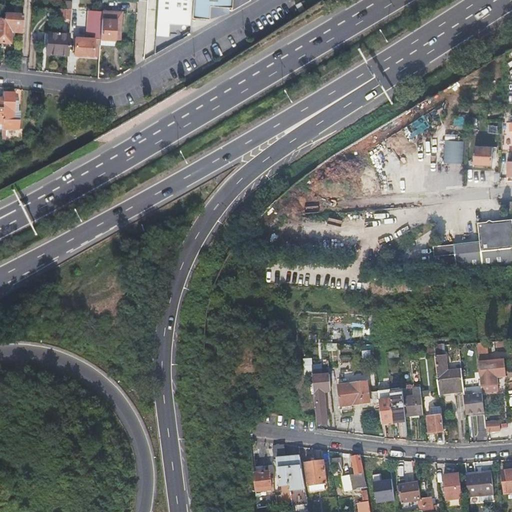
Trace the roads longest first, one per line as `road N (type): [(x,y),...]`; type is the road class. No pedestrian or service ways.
road 1 (motorway): [(177,511),(162,353),(191,245),(216,207),(284,145),(504,0)]
road 2 (trunk): [(110,219),(488,0)]
road 3 (trunk): [(272,75),(0,228)]
road 4 (motorway): [(272,75),(0,214)]
road 5 (residential): [(256,432),(424,451),(511,450)]
road 6 (motorway): [(0,359),(63,365),(93,377),(117,400),(144,459),(143,511)]
road 7 (residential): [(63,85),(118,85),(266,0)]
road 8 (trunk): [(398,0),(272,75)]
road 9 (residential): [(384,206),(511,194)]
road 10 (trunk): [(0,281),(110,219)]
road 11 (motorway): [(0,276),(110,219)]
